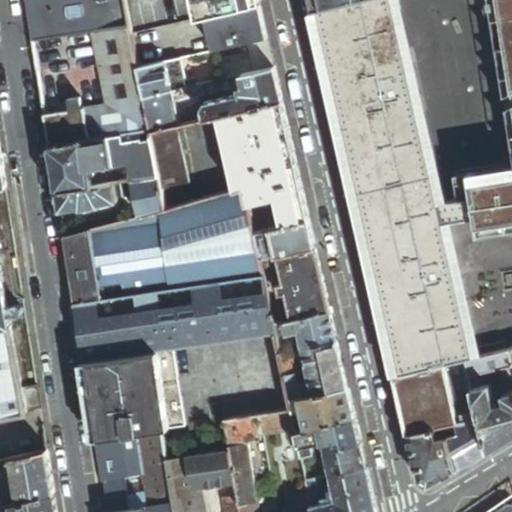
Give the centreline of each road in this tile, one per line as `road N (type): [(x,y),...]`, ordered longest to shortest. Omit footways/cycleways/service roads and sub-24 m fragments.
road 1 (residential): [(410,511),(293,0)]
road 2 (residential): [(83,511),(2,0)]
